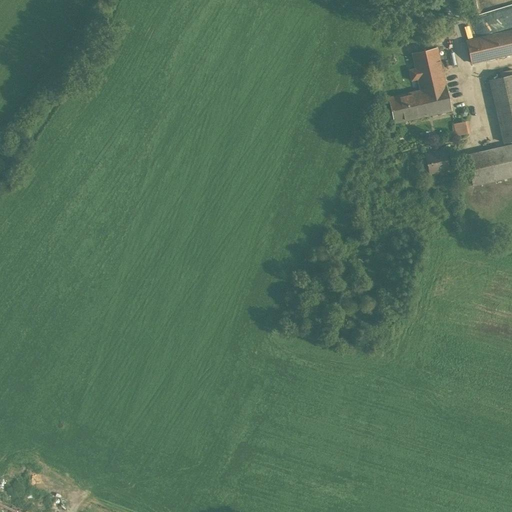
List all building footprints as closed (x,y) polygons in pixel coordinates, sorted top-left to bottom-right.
[(511,30),(466,41),(471,63),(511,53),(511,30)] [(437,47),(412,53),(415,67),(408,69),(411,80),(418,78),(420,90),(445,85),(437,47)] [(511,75),(489,80),(503,142),(511,140),(511,75)] [(420,90),(389,97),(394,123),(451,110),(445,85),(420,90)] [(456,122),(458,135),(473,133),(471,121),(456,122)] [(511,145),(467,155),(473,185),(511,176),(511,145)] [(444,150),(425,154),(429,173),(448,169),(444,150)]
